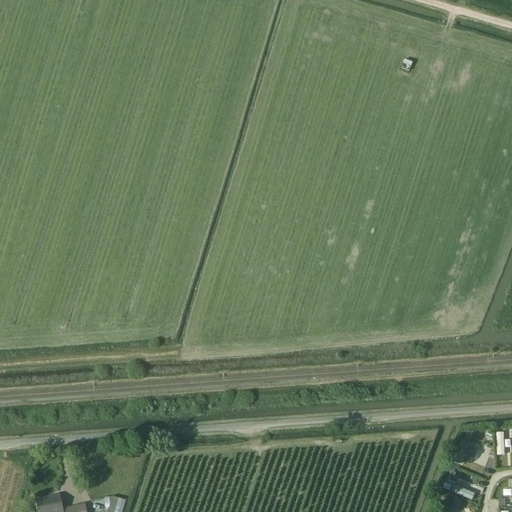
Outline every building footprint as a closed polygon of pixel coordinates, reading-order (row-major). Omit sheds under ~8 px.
[(404,60),(401,69),(409,71),(412,63),(404,60)] [(469,460),(473,450),(467,447),(473,433),(465,430),(450,464),(462,468),(466,459),(469,460)] [(495,432),(496,455),(504,455),(503,432),(495,432)] [(449,469),(441,486),(472,501),(476,493),(479,495),(485,481),(471,474),(468,480),(458,475),(459,473),(449,469)] [(37,511),(85,511),(84,504),(64,509),(64,511),(62,511),(59,496),(35,501),(37,511)] [(120,511),(125,500),(111,496),(105,511),(120,511)]
